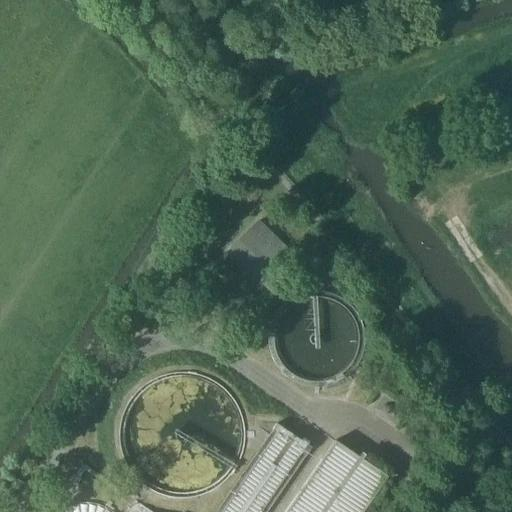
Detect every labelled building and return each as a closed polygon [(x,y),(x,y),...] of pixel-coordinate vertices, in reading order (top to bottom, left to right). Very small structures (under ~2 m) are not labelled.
[(254,278),(282,249),(256,223),(227,252),(254,278)] [(278,263),(276,265),(259,282),(274,297),(293,278),(278,263)] [(357,349),(357,341),(357,333),(354,326),(351,319),(346,313),(340,308),(333,304),(326,302),(318,301),(311,301),(303,303),(296,306),(290,310),(284,316),(280,323),(277,330),(276,337),(276,345),(277,353),(280,360),(284,366),(290,372),(296,377),(303,380),(311,382),(319,382),(326,381),(333,378),(340,374),(346,369),(351,363),(354,356),(357,349)] [(181,375),(167,377),(154,382),(142,389),(132,399),(125,411),(121,424),(119,437),(121,451),(126,464),(133,476),(143,485),(155,493),(168,497),(181,499),(195,497),(208,492),(220,485),(230,475),(237,463),(241,450),(243,437),(241,423),(236,410),(229,398),(219,389),(207,381),(194,377),(181,375)] [(261,511),(305,448),(279,430),(281,428),(276,424),(272,430),(277,433),(222,511),(261,511)] [(126,511),(127,511),(151,511),(134,500),(136,497),(132,494),(137,487),(132,484),(125,493),(82,464),(74,475),(73,474),(67,482),(75,487),(80,479),(79,478),(84,471),(122,497),(121,500),(129,506),(126,511)]
